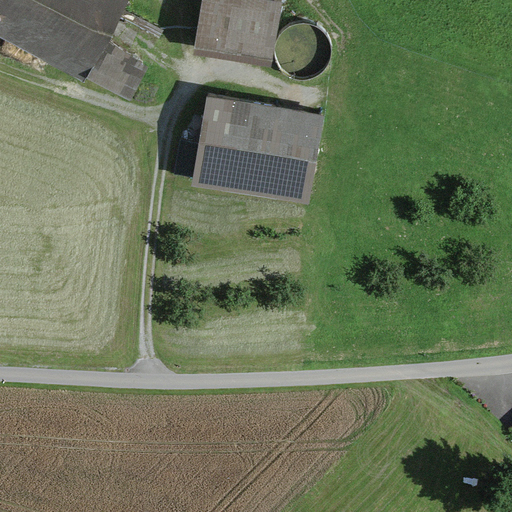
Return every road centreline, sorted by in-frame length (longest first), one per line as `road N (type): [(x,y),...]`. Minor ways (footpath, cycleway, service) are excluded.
road 1 (residential): [(511,362),(294,379),(0,375)]
road 2 (track): [(0,68),(167,126),(146,269),(146,380)]
